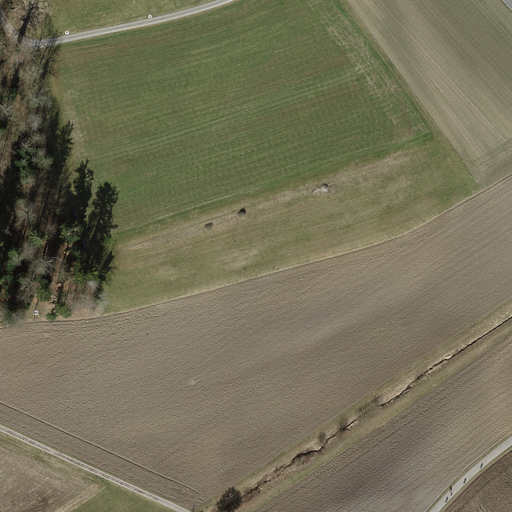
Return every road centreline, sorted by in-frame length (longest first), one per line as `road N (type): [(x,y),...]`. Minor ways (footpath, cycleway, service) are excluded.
road 1 (track): [(231,0),(32,47),(0,83)]
road 2 (track): [(0,430),(182,511)]
